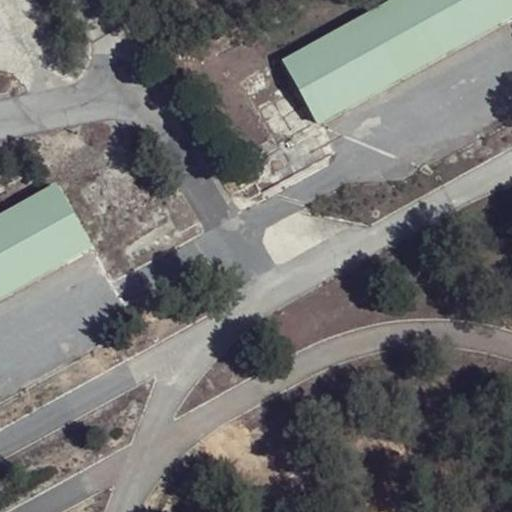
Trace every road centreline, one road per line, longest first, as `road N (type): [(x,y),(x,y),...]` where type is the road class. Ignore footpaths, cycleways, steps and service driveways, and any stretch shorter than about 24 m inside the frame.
road 1 (unclassified): [(271,288),(135,91),(0,121)]
road 2 (unclassified): [(271,288),(0,443)]
road 3 (unclassified): [(511,163),(271,288)]
